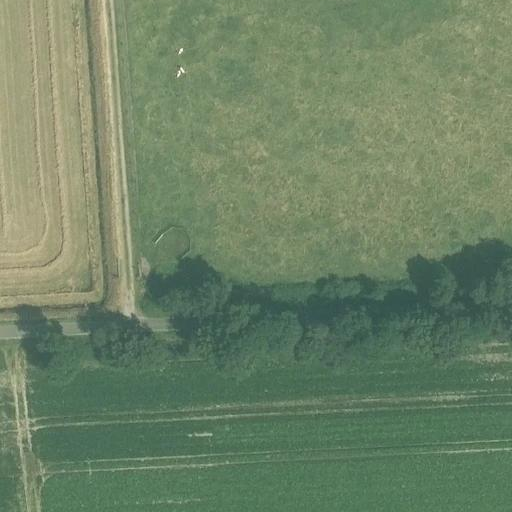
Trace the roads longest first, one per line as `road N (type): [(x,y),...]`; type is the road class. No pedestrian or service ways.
road 1 (unclassified): [(511,309),(126,328)]
road 2 (track): [(126,328),(108,0)]
road 3 (unclassified): [(0,336),(126,328)]
